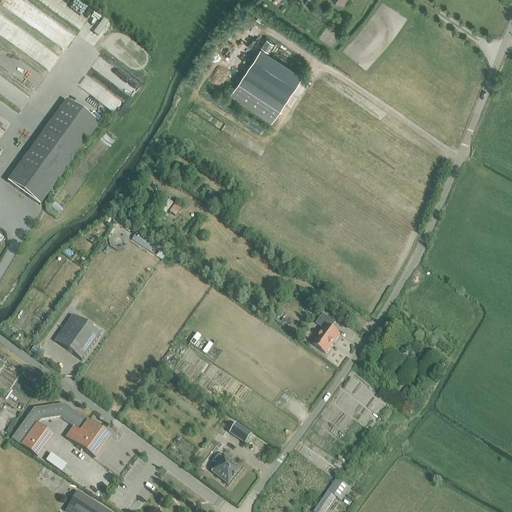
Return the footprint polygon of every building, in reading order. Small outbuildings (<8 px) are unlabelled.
[(261,48),(243,76),(285,103),(303,76),(261,48)] [(243,76),(230,96),(272,123),(285,103),(243,76)] [(99,124),(67,101),(7,182),(40,206),(99,124)] [(168,200),(161,211),(165,214),(173,204),(168,200)] [(318,303),(310,297),(306,303),(314,309),(318,303)] [(324,330),(313,345),(325,354),(339,335),(331,329),(335,323),(323,314),(316,324),(324,330)] [(100,335),(75,317),(56,343),(81,361),(100,335)] [(293,325),(289,330),(296,335),(300,329),(293,325)] [(12,341),(16,336),(6,328),(3,333),(12,341)] [(33,347),(30,352),(40,359),(43,354),(33,347)] [(33,409),(11,440),(21,447),(20,447),(35,458),(51,435),(37,425),(40,421),(60,418),(75,429),(67,440),(93,459),(109,436),(88,421),(87,422),(63,405),(33,409)] [(229,433),(244,444),(251,435),(235,424),(229,433)] [(211,472),(228,485),(240,469),(222,455),(215,465),(216,465),(211,472)] [(325,511),(336,498),(341,502),(350,489),(336,479),(327,492),(313,511),(325,511)] [(108,511),(77,492),(70,503),(68,505),(78,511),(108,511)]
